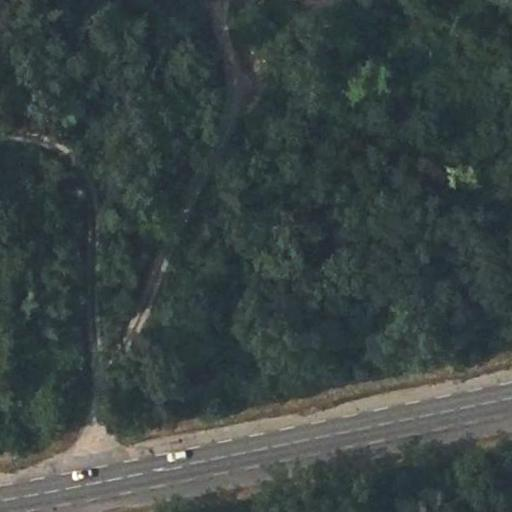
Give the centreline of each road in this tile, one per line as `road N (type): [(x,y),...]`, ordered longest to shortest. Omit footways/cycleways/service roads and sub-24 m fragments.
road 1 (secondary): [(511,398),(0,500)]
road 2 (track): [(96,395),(118,370),(166,253),(239,120),(221,0)]
road 3 (track): [(104,479),(94,218),(79,191),(44,163),(0,147)]
